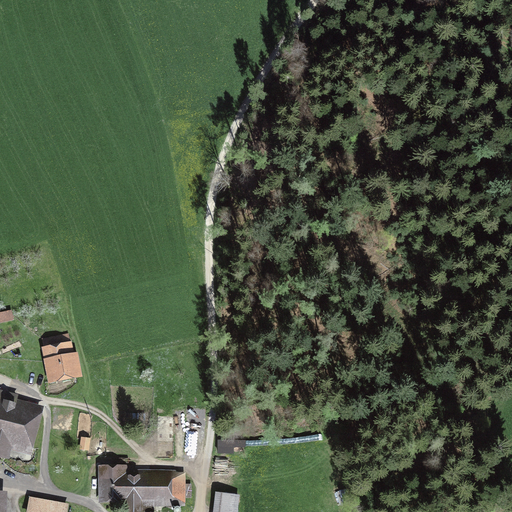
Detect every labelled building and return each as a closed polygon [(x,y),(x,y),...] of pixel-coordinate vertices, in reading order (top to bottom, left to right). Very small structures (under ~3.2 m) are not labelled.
[(9,311),(0,313),(0,321),(11,319),(9,311)] [(69,341),(44,345),(45,348),(48,348),(54,384),(76,380),(69,341)] [(5,441),(27,447),(36,413),(14,407),(18,391),(0,385),(0,454),(1,454),(5,441)] [(183,423),(171,423),(171,431),(183,430),(183,432),(194,431),(193,419),(183,419),(183,423)] [(104,466),(104,499),(129,499),(128,511),(129,511),(152,511),(152,499),(171,499),(170,478),(128,478),(128,465),(104,466)] [(170,478),(171,499),(171,505),(184,505),(184,477),(170,478)] [(234,511),(236,496),(221,494),(219,511),(234,511)] [(65,511),(67,506),(32,499),(29,511),(65,511)]
